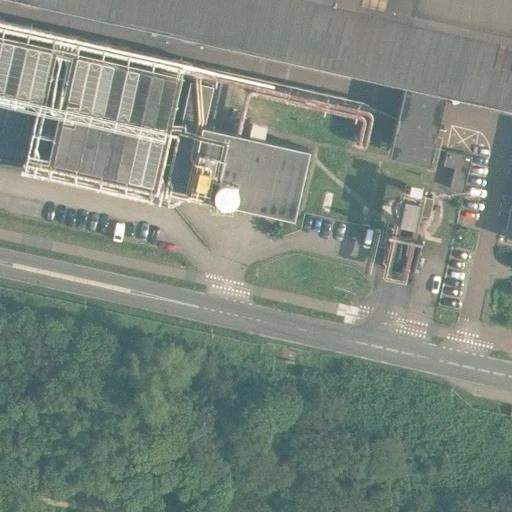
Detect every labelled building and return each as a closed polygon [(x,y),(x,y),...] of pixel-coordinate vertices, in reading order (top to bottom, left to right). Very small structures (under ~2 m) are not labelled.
[(511,0),(39,0),(38,7),(167,36),(169,28),(179,31),(180,28),(181,22),(199,26),(195,43),(215,47),(219,30),(362,62),(376,65),(383,67),(394,69),(402,71),(440,79),(461,84),(460,89),(458,97),(500,107),(502,107),(505,94),(511,95),(511,0)] [(210,86),(189,81),(166,186),(291,215),(306,148),(201,125),(210,86)] [(462,191),(470,155),(445,149),(442,163),(453,166),(448,188),(462,191)] [(417,211),(429,213),(432,197),(403,191),(398,219),(415,222),(417,211)] [(387,269),(406,273),(416,232),(395,227),(389,255),(390,255),(387,269)]
